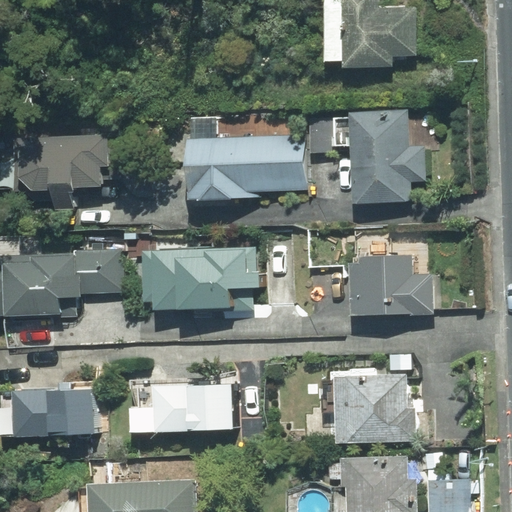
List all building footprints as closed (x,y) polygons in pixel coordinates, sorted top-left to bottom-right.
[(387,0),(352,0),(352,3),(334,3),(335,58),(356,58),(356,69),(408,67),(407,58),(425,58),(424,7),(388,8),(387,0)] [(414,109),(359,112),(365,202),(420,199),(419,182),(433,181),(431,141),(416,142),(414,109)] [(339,117),(318,117),(318,151),(338,151),(339,117)] [(108,123),(0,130),(0,160),(5,160),(7,190),(37,188),(38,195),(65,193),(66,208),(78,208),(77,186),(112,184),(108,123)] [(316,135),(199,136),(200,197),(265,196),(265,191),(316,190),(316,135)] [(260,244),(150,249),(152,299),(164,299),(165,307),(243,304),(242,285),(272,284),(271,270),(261,270),(260,244)] [(76,251),(0,250),(0,316),(15,316),(15,346),(56,346),(56,316),(74,316),(74,296),(125,296),(125,245),(76,245),(76,251)] [(421,254),(358,257),(361,316),(442,311),(440,273),(422,274),(421,254)] [(416,373),(344,375),(346,440),(424,438),(423,404),(416,404),(416,373)] [(245,427),(245,380),(164,381),(164,405),(140,406),(141,429),(245,427)] [(106,431),(104,385),(27,389),(30,436),(106,431)] [(415,450),(348,451),(349,485),(355,485),(355,511),(424,511),(424,475),(416,475),(415,450)] [(206,511),(206,476),(99,479),(99,511),(206,511)]
